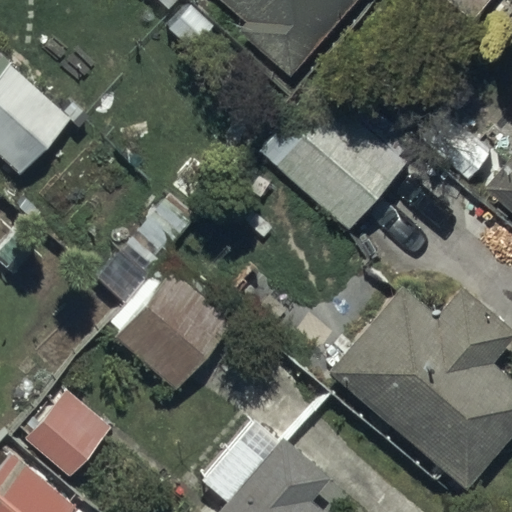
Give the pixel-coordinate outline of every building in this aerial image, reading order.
[(239,0),(248,7),(240,15),(293,62),(347,0),(239,0)] [(481,0),(456,0),(472,12),(481,0)] [(68,102),(0,42),(0,148),(16,162),(68,102)] [(262,135),(352,212),(408,147),(318,70),(262,135)] [(511,141),(488,169),(511,190),(511,141)] [(115,231),(119,238),(94,264),(120,289),(161,246),(136,222),(133,225),(127,219),(115,231)] [(226,306),(168,259),(156,274),(146,266),(108,313),(115,319),(110,325),(169,374),(226,306)] [(431,302),(396,272),(324,357),(460,473),(511,411),(511,370),(486,348),(510,319),(456,273),(431,302)] [(105,412),(60,375),(20,424),(65,461),(105,412)] [(271,427),(249,408),(199,465),(223,486),(199,511),(337,511),(305,484),(323,463),(276,422),(271,427)] [(52,511),(71,490),(0,429),(0,511),(52,511)]
